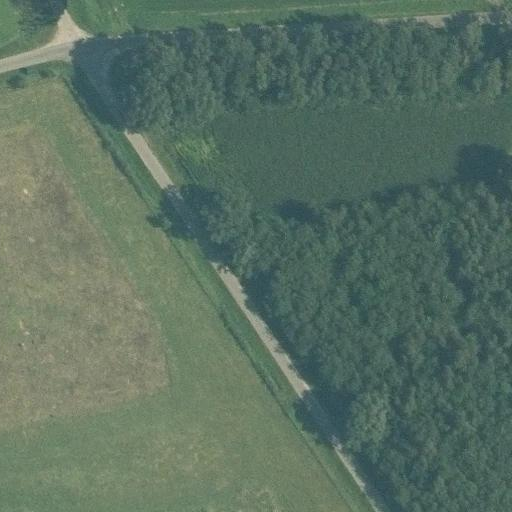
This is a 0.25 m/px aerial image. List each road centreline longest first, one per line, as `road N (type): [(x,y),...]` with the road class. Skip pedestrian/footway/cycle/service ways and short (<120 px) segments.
road 1 (residential): [(384,511),(78,47)]
road 2 (unclassified): [(78,47),(511,17)]
